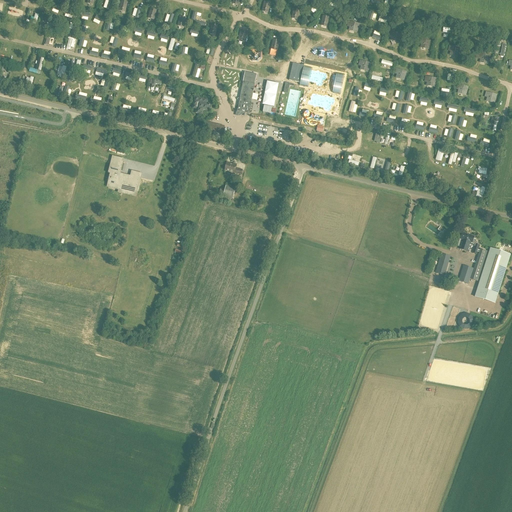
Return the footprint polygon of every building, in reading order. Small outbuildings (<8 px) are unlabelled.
[(66,0),(64,0),(64,6),(78,9),(79,3),(66,0)] [(51,21),(45,26),(49,30),(55,25),(51,21)] [(19,24),(16,36),(20,37),(22,30),(25,31),(26,25),(19,24)] [(214,24),(212,35),(218,36),(220,26),(214,24)] [(243,30),(240,40),(246,41),(249,32),(243,30)] [(63,43),(66,44),(68,35),(60,34),(59,45),(63,46),(63,43)] [(35,70),(40,71),(43,58),(38,57),(35,70)] [(362,62),(361,71),(372,71),(372,62),(362,62)] [(293,63),(289,80),(300,82),(299,85),(306,87),(313,88),(320,89),(320,90),(327,91),(334,93),(333,93),(340,95),(345,74),(338,73),(331,72),(324,70),(324,71),(317,69),(310,68),(310,67),(304,66),(304,65),(293,63)] [(406,81),(409,72),(398,68),(395,78),(406,81)] [(252,114),(254,104),(251,103),(255,84),(257,74),(245,72),(243,82),(239,102),(237,111),(249,113),(252,114)] [(294,87),(294,84),(286,83),(283,93),(288,94),(290,86),(294,87)] [(465,91),(459,90),(459,94),(469,95),(470,87),(465,86),(465,91)] [(211,108),(212,105),(210,105),(210,104),(203,102),(204,98),(195,97),(193,105),(192,109),(196,110),(196,113),(204,115),(205,112),(205,111),(208,112),(209,108),(211,108)] [(323,101),(322,108),(330,109),(332,103),(323,101)] [(223,133),(225,126),(205,121),(203,128),(223,133)] [(110,173),(107,186),(118,189),(117,192),(136,196),(142,173),(131,170),(130,175),(121,172),(124,158),(112,155),(108,172),(110,173)] [(242,175),(243,170),(236,168),(237,165),(227,163),(225,171),(234,173),(242,175)] [(233,199),(236,188),(226,185),(223,196),(233,199)] [(477,197),(483,199),(485,188),(480,186),(477,197)] [(480,245),(476,244),(475,243),(476,239),(474,239),(475,236),(462,233),(460,239),(461,240),(458,249),(469,252),(471,245),(474,246),(472,253),(477,254),(480,245)] [(510,255),(490,248),(475,297),(495,304),(510,255)] [(478,282),(488,251),(480,249),(471,279),(478,282)] [(445,276),(449,262),(451,256),(441,253),(435,273),(445,276)] [(468,284),(473,268),(464,265),(458,281),(468,284)]
